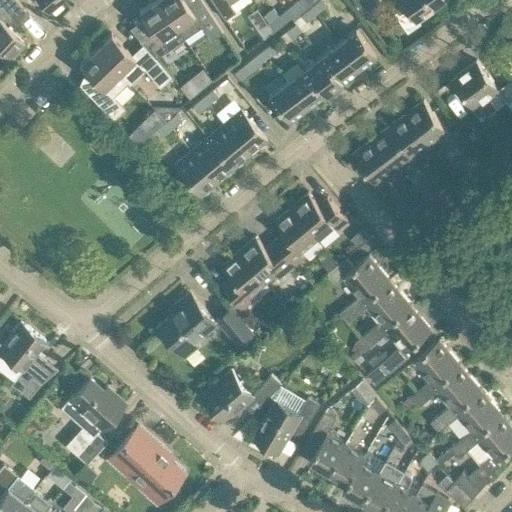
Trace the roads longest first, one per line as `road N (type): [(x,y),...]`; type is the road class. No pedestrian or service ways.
road 1 (residential): [(511,384),(313,137)]
road 2 (residential): [(82,328),(313,137)]
road 3 (residential): [(244,473),(82,328)]
road 4 (residential): [(313,137),(484,5)]
road 5 (residential): [(0,107),(103,0)]
